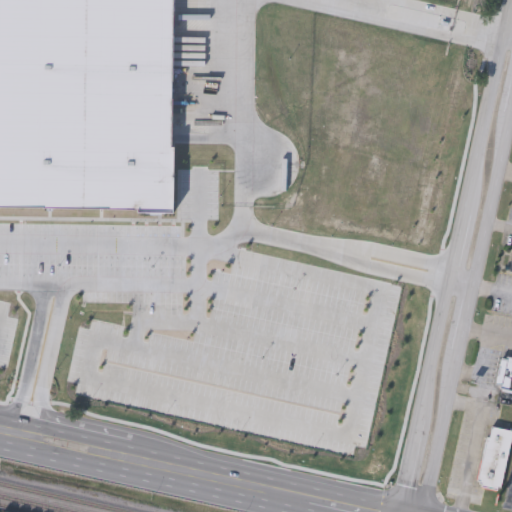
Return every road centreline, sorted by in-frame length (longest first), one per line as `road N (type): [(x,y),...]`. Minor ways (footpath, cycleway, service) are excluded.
road 1 (primary): [(338,507),(31,437)]
road 2 (tertiary): [(504,42),(466,214)]
road 3 (tertiary): [(474,283),(511,113)]
road 4 (tertiary): [(423,511),(459,350)]
road 5 (tertiary): [(453,277),(419,418)]
